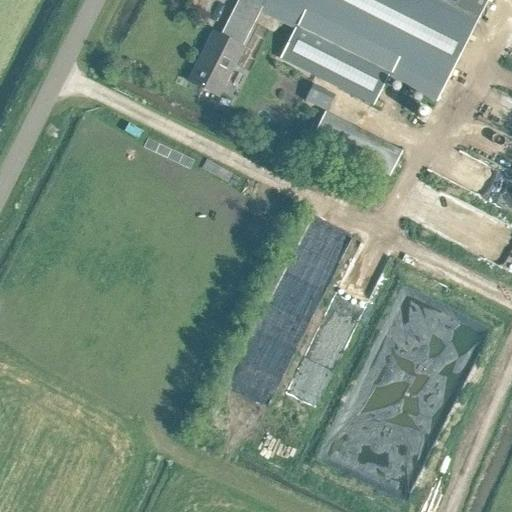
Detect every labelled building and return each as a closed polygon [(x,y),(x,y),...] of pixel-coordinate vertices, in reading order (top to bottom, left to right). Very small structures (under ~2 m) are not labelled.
[(237,0),(219,36),(212,32),(188,82),(216,96),(241,47),(259,11),(295,29),(279,59),(373,106),(388,76),(436,100),(486,0),(237,0)] [(401,152),(324,112),(311,138),(388,178),(401,152)] [(511,235),(491,227),(486,240),(511,251),(511,235)] [(480,256),(493,263),(500,248),(487,242),(480,256)] [(260,326),(230,388),(268,406),(297,343),(260,326)]
